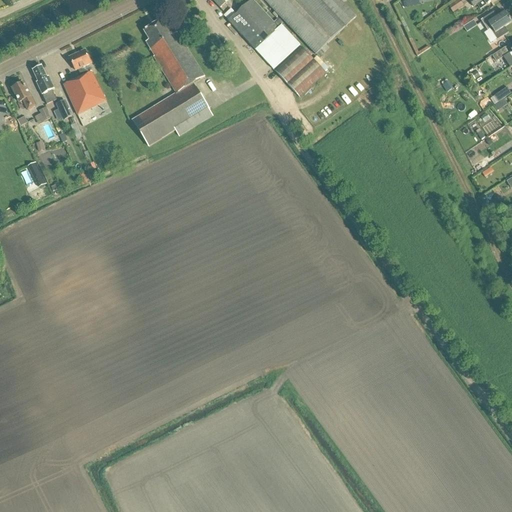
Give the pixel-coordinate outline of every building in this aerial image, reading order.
[(210,0),(220,10),(226,5),(222,2),(224,0),(210,0)] [(255,52),(255,51),(273,71),(300,46),(282,26),(279,29),(253,0),(228,22),(255,52)] [(261,0),(316,57),(346,29),(356,19),(338,0),(261,0)] [(405,0),(407,9),(420,6),(418,0),(405,0)] [(453,15),(464,7),(459,0),(449,8),(453,15)] [(486,7),(496,0),(471,0),(469,2),(473,9),(483,2),(486,7)] [(492,31),(496,36),(494,37),(498,42),(509,35),(505,29),(511,25),(510,23),(511,22),(510,21),(509,21),(505,15),(498,20),(498,19),(493,22),(490,17),(481,23),(488,34),(492,31)] [(150,50),(155,58),(154,58),(177,95),(133,122),(149,148),(175,132),(179,138),(213,117),(210,112),(210,111),(194,85),(205,78),(177,34),(173,36),(163,21),(144,32),(153,48),(150,50)] [(473,34),(478,30),(473,22),(466,27),(468,31),(473,34)] [(494,58),(502,52),(498,47),(485,56),(489,61),(494,58)] [(299,99),(325,75),(301,49),(275,73),(299,99)] [(497,63),(509,55),(506,49),(502,52),(494,58),(497,63)] [(90,74),(86,67),(91,64),(85,51),(70,58),(76,72),(79,71),(82,77),(63,86),(78,116),(107,103),(93,72),(90,74)] [(47,78),(42,68),(34,72),(38,83),(37,83),(47,106),(57,102),(52,92),(54,91),(49,78),(47,78)] [(475,81),(482,76),(479,72),(472,77),(475,81)] [(36,107),(31,97),(30,98),(24,84),(12,90),(19,104),(23,102),(27,111),(36,107)] [(499,104),(511,95),(507,88),(494,97),(499,104)] [(67,100),(56,102),(58,110),(56,110),(58,120),(72,117),(67,100)] [(39,112),(45,123),(51,120),(46,109),(39,112)] [(30,127),(25,117),(18,120),(23,130),(30,127)] [(491,138),(481,144),(484,150),(495,144),(491,138)] [(46,185),(41,174),(34,178),(39,189),(46,185)] [(495,205),(489,209),(496,219),(502,216),(495,205)]
